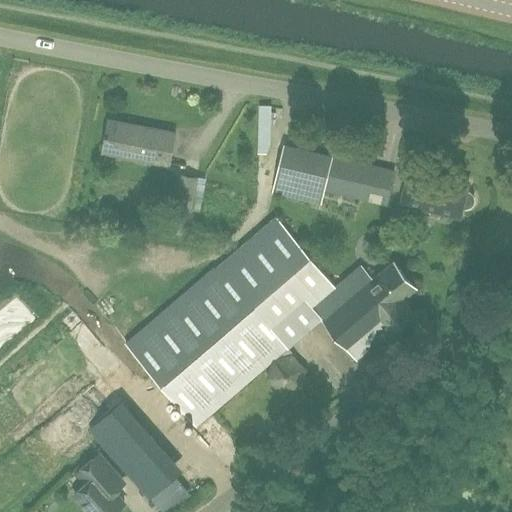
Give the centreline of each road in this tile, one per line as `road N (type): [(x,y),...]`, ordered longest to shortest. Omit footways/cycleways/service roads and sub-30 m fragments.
road 1 (unclassified): [(511,135),(0,37)]
road 2 (unclassified): [(216,511),(511,309)]
